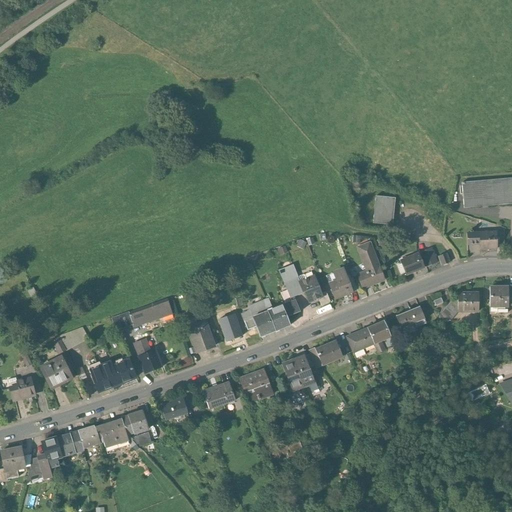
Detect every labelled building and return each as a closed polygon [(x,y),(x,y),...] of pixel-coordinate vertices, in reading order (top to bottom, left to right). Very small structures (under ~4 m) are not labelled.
[(511,178),(462,183),(464,208),(511,204),(511,178)] [(397,198),(379,195),(375,224),(393,226),(397,198)] [(496,232),(468,234),(469,246),(481,245),(481,250),(497,249),(496,232)] [(386,282),(372,240),(352,246),(366,289),(386,282)] [(418,252),(427,273),(439,267),(430,247),(418,252)] [(424,266),(418,253),(400,261),(406,273),(424,266)] [(447,254),(439,257),(442,264),(449,261),(447,254)] [(343,271),(329,276),(336,297),(350,293),(343,271)] [(325,303),(316,276),(301,281),(310,308),(325,303)] [(508,286),(490,286),(490,306),(508,306),(508,286)] [(478,294),(459,293),(458,312),(478,312),(478,294)] [(168,302),(129,317),(132,325),(133,329),(172,314),(168,302)] [(283,306),(266,311),(274,331),(290,326),(283,306)] [(427,323),(420,307),(396,317),(401,329),(415,323),(416,328),(427,323)] [(274,331),(266,311),(252,316),(258,336),(274,331)] [(116,331),(132,325),(129,317),(127,313),(112,319),(116,331)] [(234,315),(218,320),(226,342),(241,337),(234,315)] [(216,350),(205,318),(189,324),(199,355),(216,350)] [(380,324),(365,330),(370,343),(385,338),(380,324)] [(59,336),(65,350),(91,340),(85,326),(59,336)] [(355,349),(370,343),(365,330),(350,335),(355,349)] [(344,355),(336,340),(316,350),(325,365),(344,355)] [(166,367),(160,350),(139,357),(145,374),(166,367)] [(303,355),(291,361),(301,384),(313,379),(303,355)] [(72,379),(61,358),(42,368),(53,389),(72,379)] [(126,360),(91,370),(97,390),(132,380),(126,360)] [(289,389),(301,384),(291,361),(279,366),(289,389)] [(269,384),(263,371),(241,382),(247,395),(269,384)] [(30,377),(9,382),(13,399),(34,394),(30,377)] [(511,380),(499,384),(511,404),(511,380)] [(225,385),(204,391),(208,405),(230,399),(225,385)] [(180,400),(162,405),(165,419),(184,414),(180,400)] [(139,412),(119,418),(125,439),(149,434),(139,412)] [(129,447),(125,439),(119,418),(96,426),(103,444),(106,455),(129,447)] [(84,450),(103,444),(96,426),(78,432),(84,450)] [(78,432),(62,437),(67,456),(84,450),(78,432)] [(48,462),(67,456),(62,437),(43,443),(48,462)] [(298,440),(267,453),(273,469),(282,465),(281,461),(303,452),(298,440)] [(21,446),(1,450),(5,471),(25,467),(21,446)]
